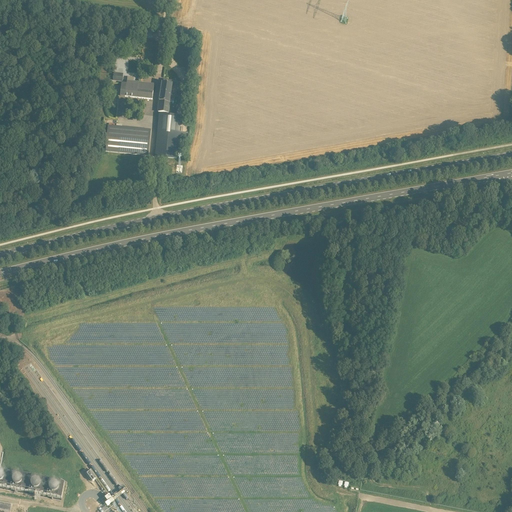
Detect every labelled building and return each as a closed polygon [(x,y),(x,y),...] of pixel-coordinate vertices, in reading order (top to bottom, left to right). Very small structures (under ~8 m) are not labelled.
[(123,74),(114,73),(113,80),(122,81),(123,74)] [(152,100),(153,92),(133,90),(134,83),(127,82),(125,97),(152,100)] [(158,113),(159,113),(168,114),(171,96),(174,96),(175,90),(172,89),(172,85),(162,84),(159,102),(158,113)] [(159,115),(159,118),(155,157),(176,159),(180,117),(159,115)] [(106,152),(148,156),(151,131),(108,127),(106,152)] [(65,482),(0,470),(0,488),(61,500),(65,482)] [(87,476),(93,484),(97,481),(90,471),(87,473),(89,475),(87,476)] [(0,511),(9,511),(11,506),(0,503),(0,511)]
